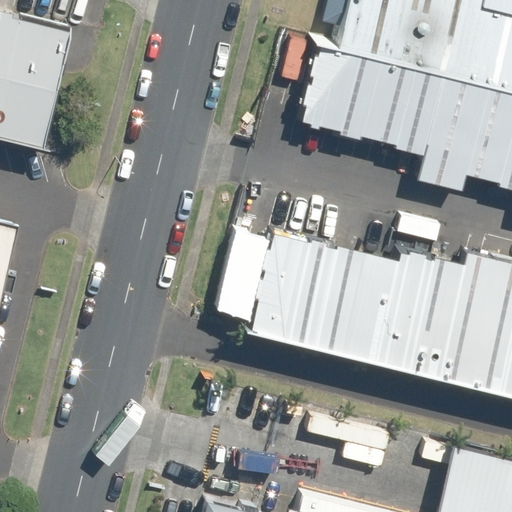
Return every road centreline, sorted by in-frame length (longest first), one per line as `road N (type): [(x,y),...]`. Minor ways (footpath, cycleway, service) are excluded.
road 1 (unclassified): [(89,511),(217,0)]
road 2 (unknown): [(158,236),(20,199)]
